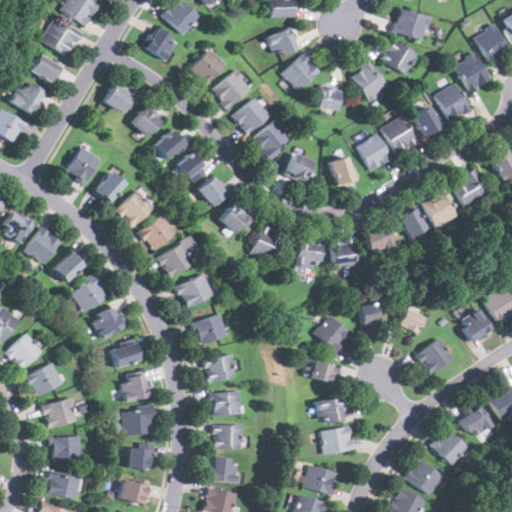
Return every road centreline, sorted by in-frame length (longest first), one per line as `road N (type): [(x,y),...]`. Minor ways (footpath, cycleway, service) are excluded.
road 1 (residential): [(104,49),(194,113),(258,188),(317,214),(373,200),(511,102)]
road 2 (residential): [(171,511),(182,428),(162,330),(138,283),(97,236),(0,167)]
road 3 (residential): [(352,511),(408,423),(511,345)]
road 4 (residential): [(23,181),(134,0)]
road 5 (residential): [(7,511),(22,450),(0,389)]
